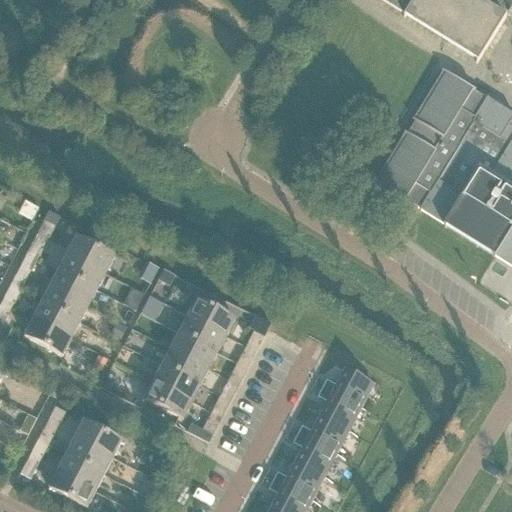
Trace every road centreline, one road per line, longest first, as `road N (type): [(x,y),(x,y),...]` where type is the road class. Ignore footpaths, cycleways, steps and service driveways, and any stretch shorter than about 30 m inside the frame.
road 1 (residential): [(511,348),(221,153),(221,127)]
road 2 (residential): [(224,511),(292,388)]
road 3 (residential): [(442,511),(511,398)]
